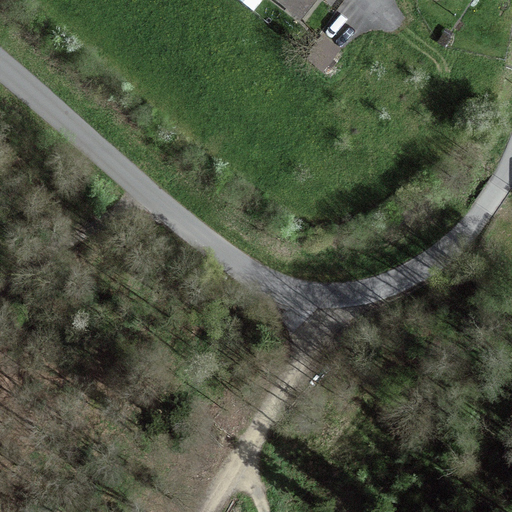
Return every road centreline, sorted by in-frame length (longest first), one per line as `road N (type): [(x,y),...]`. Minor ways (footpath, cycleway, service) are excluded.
road 1 (unclassified): [(484,209),(440,252),(396,279),(352,294),(290,290),(145,196),(0,64)]
road 2 (track): [(315,296),(212,511)]
road 3 (track): [(145,196),(0,292)]
